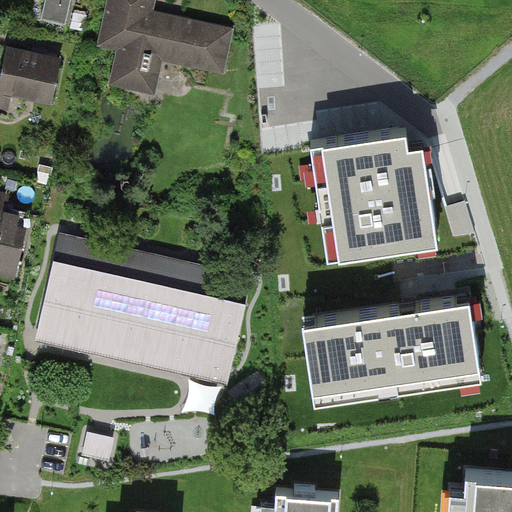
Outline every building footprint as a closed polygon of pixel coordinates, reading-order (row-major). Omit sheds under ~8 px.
[(43,0),(40,17),(66,23),(71,0),(43,0)] [(158,0),(109,0),(99,45),(119,50),(112,81),(155,91),(162,60),(224,74),(235,27),(156,9),(158,0)] [(61,58),(9,47),(0,85),(0,107),(7,109),(11,90),(52,99),(61,58)] [(310,244),(319,244),(315,171),(293,172),(295,218),(309,218),(310,244)] [(0,274),(16,279),(29,221),(7,215),(12,194),(0,190),(0,274)] [(138,263),(77,251),(62,329),(122,341),(128,309),(201,324),(214,261),(141,246),(138,263)] [(303,306),(311,388),(464,374),(461,344),(431,347),(429,325),(433,325),(431,306),(412,308),(411,297),(388,299),(388,298),(303,306)] [(93,427),(87,450),(111,457),(117,434),(93,427)] [(511,511),(511,450),(467,446),(460,511),(511,511)] [(341,511),(342,497),(278,492),(276,511),(341,511)]
